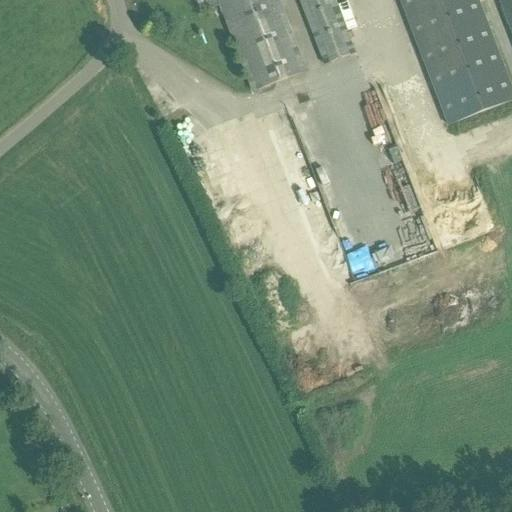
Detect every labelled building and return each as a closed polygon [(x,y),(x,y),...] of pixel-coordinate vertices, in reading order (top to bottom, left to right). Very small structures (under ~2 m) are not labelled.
[(280,0),(219,0),(255,93),(308,73),(280,0)] [(300,0),(326,67),(356,55),(335,0),(300,0)] [(401,0),(450,128),(511,104),(511,86),(478,0),(401,0)] [(511,0),(496,0),(511,41),(511,0)] [(367,210),(333,105),(287,120),(322,225),(367,210)] [(235,135),(213,139),(215,147),(236,143),(235,135)] [(267,143),(253,143),(252,157),(267,158),(267,143)] [(385,181),(410,262),(426,257),(402,176),(385,181)]
